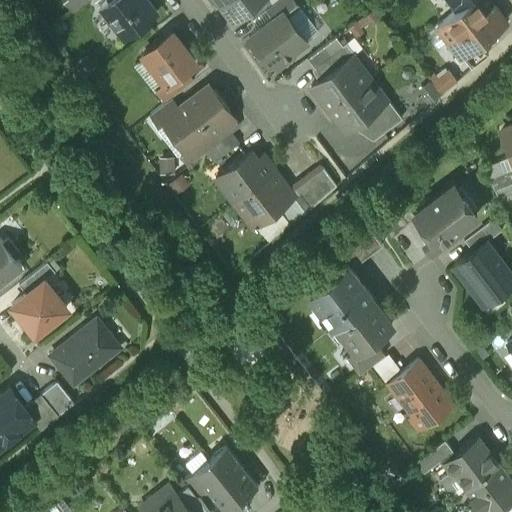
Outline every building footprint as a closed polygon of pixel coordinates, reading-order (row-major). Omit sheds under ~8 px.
[(72,13),(89,0),(63,0),(72,13)] [(101,9),(124,39),(156,14),(145,0),(112,0),(108,3),(101,9)] [(224,0),(219,4),(231,20),(248,7),(257,0),(224,0)] [(273,3),(270,0),(257,0),(248,7),(255,16),(273,3)] [(292,0),(276,0),(266,9),(273,18),(282,11),(287,16),(298,8),(292,0)] [(461,56),(479,42),(506,22),(489,0),(468,0),(456,9),(437,24),(461,56)] [(448,0),(456,9),(468,0),(448,0)] [(282,11),(273,18),(249,37),(269,63),(271,61),(275,67),(293,53),(292,51),(306,41),(287,16),(282,11)] [(165,84),(167,85),(185,71),(194,64),(171,34),(143,55),(165,84)] [(311,85),(327,107),(371,74),(346,41),(342,44),(336,36),(326,43),(332,52),(314,66),(322,77),(311,85)] [(461,56),(471,68),(488,53),(479,42),(461,56)] [(433,98),(457,76),(444,63),(421,85),(433,98)] [(155,91),(164,104),(170,99),(193,82),(185,71),(167,85),(165,84),(155,91)] [(371,74),(327,107),(345,130),(358,119),(387,97),(371,74)] [(189,150),(208,136),(232,118),(228,112),(229,111),(214,90),(212,91),(208,86),(178,109),(165,118),(166,120),(188,148),(189,150)] [(387,97),(358,119),(373,138),(402,116),(387,97)] [(165,118),(178,109),(170,99),(164,104),(150,115),(158,126),(166,120),(165,118)] [(511,126),(500,131),(511,160),(511,126)] [(214,163),(239,143),(231,133),(216,145),(206,152),(214,163)] [(206,152),(216,145),(208,136),(189,150),(188,148),(180,154),(188,165),(206,152)] [(233,200),(273,169),(274,169),(263,154),(256,159),(250,151),(215,178),(232,200),(233,200)] [(322,167),(294,188),(309,208),(336,185),(322,167)] [(494,189),(511,182),(511,167),(489,176),(494,189)] [(278,188),(284,184),(273,169),(233,200),(252,226),(287,200),(278,188)] [(452,181),(414,211),(430,232),(424,236),(432,247),(476,213),(452,181)] [(393,204),(394,205),(407,222),(415,215),(402,198),(393,204)] [(385,211),(386,212),(399,229),(407,222),(394,205),(385,211)] [(399,229),(386,212),(377,219),(390,236),(399,230),(399,229)] [(492,216),(464,238),(472,249),(486,239),(501,228),(492,216)] [(342,249),(354,265),(381,244),(368,226),(342,249)] [(0,237),(0,281),(22,265),(14,255),(19,252),(7,238),(3,241),(0,237)] [(486,239),(472,249),(454,263),(483,301),(494,292),(499,296),(510,287),(508,282),(511,279),(511,273),(486,239)] [(26,292),(43,278),(44,278),(54,270),(46,260),(18,283),(26,292)] [(334,327),(336,325),(372,298),(347,265),(309,294),(334,327)] [(26,292),(12,303),(34,332),(66,306),(44,278),(43,278),(26,292)] [(356,351),(373,338),(392,323),(372,298),(336,325),(355,350),(356,351)] [(73,382),(96,364),(100,364),(106,358),(107,355),(119,346),(96,317),(51,354),(73,382)] [(359,373),(384,353),(373,338),(356,351),(355,350),(346,356),(359,373)] [(418,358),(388,381),(413,414),(409,417),(418,429),(429,420),(426,416),(449,399),(418,358)] [(56,380),(41,392),(58,414),(74,402),(56,380)] [(0,445),(33,419),(34,419),(24,406),(9,387),(0,394),(0,445)] [(24,406),(34,419),(33,419),(40,429),(58,414),(41,392),(24,406)] [(467,487),(498,463),(478,436),(469,443),(467,442),(461,446),(462,449),(444,462),(451,471),(455,472),(467,487)] [(444,439),(416,461),(424,471),(452,449),(444,439)] [(226,445),(209,458),(244,502),(253,495),(249,490),(257,484),(226,445)] [(193,471),(206,488),(224,510),(232,504),(236,509),(244,502),(209,458),(193,471)] [(483,508),(485,511),(492,511),(511,497),(511,481),(498,463),(467,487),(472,494),(468,496),(479,511),(483,508)] [(183,478),(187,483),(197,495),(206,488),(193,471),(193,470),(183,478)] [(187,483),(176,492),(192,511),(209,511),(210,511),(197,495),(187,483)] [(192,511),(176,492),(151,511),(192,511)]
